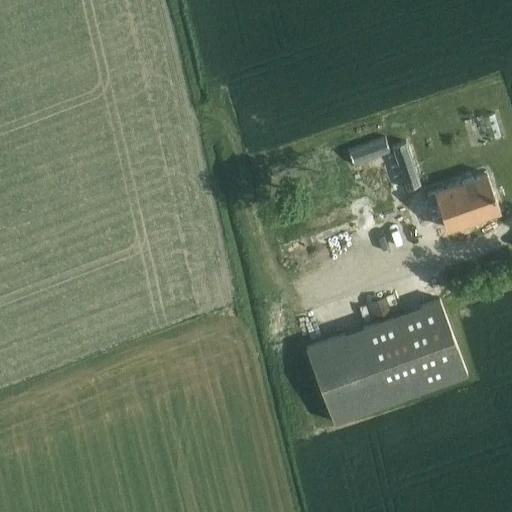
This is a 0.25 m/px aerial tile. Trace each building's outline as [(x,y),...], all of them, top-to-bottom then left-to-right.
[(511,111),(485,114),(488,138),(502,136),(501,128),(511,126),(511,111)] [(384,138),(347,151),(353,166),(390,153),(384,138)] [(406,142),(392,147),(405,188),(419,183),(406,142)] [(445,230),(499,212),(486,175),(424,196),(429,209),(437,206),(445,230)] [(305,347),(333,422),(466,374),(439,298),(305,347)] [(296,301),(281,303),(284,322),(299,319),(296,301)]
